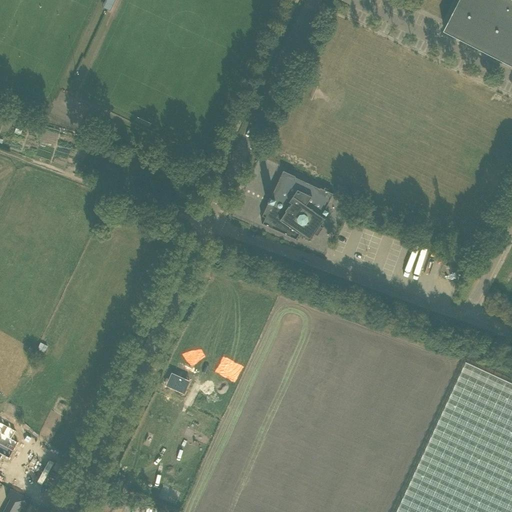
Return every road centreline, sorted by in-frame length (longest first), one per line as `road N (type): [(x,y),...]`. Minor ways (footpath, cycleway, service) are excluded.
road 1 (tertiary): [(67,511),(209,220)]
road 2 (residential): [(466,315),(209,220)]
road 3 (tertiary): [(209,220),(310,0)]
road 4 (track): [(209,220),(0,151)]
road 5 (residential): [(511,74),(350,0)]
